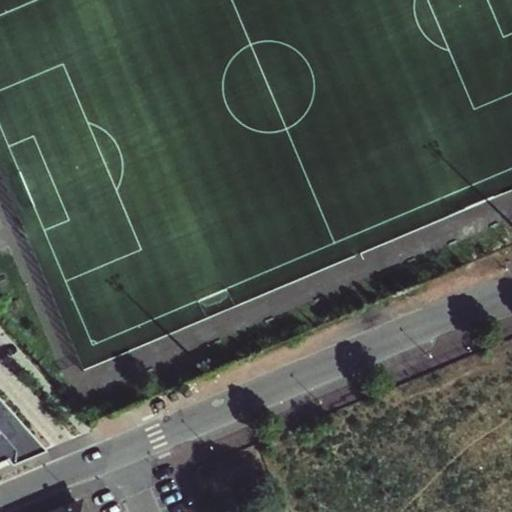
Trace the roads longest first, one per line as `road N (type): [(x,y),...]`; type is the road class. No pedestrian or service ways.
road 1 (residential): [(511,297),(121,452)]
road 2 (residential): [(95,463),(0,359)]
